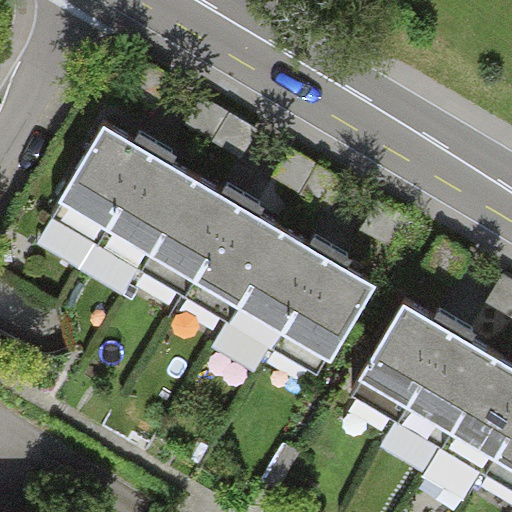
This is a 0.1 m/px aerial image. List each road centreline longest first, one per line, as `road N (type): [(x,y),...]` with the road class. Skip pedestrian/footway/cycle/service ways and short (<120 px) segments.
road 1 (tertiary): [(178,0),(511,188)]
road 2 (residential): [(95,0),(0,151)]
